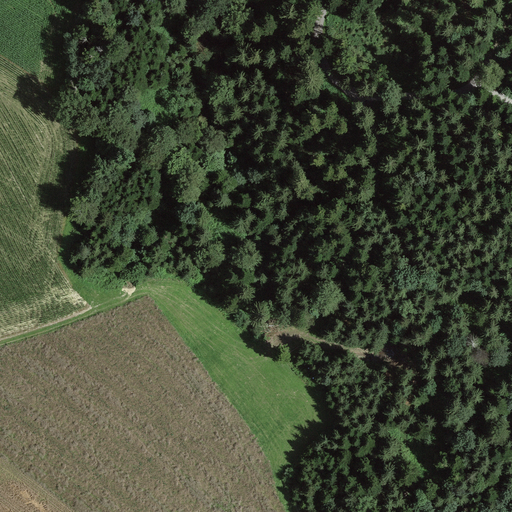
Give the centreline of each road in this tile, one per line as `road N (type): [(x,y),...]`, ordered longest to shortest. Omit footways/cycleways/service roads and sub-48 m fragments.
road 1 (track): [(511,101),(358,94),(330,71),(321,41),(329,0)]
road 2 (track): [(358,94),(384,166),(369,246),(347,286),(307,326)]
